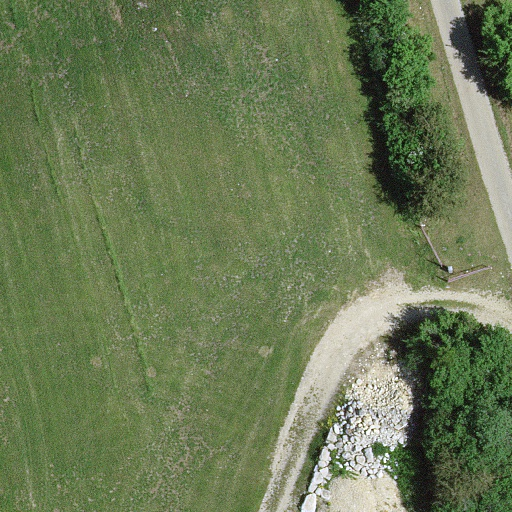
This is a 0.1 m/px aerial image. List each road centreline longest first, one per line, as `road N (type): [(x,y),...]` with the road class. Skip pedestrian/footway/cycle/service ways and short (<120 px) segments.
road 1 (track): [(511,331),(469,309),(362,323),(271,511)]
road 2 (track): [(511,222),(447,0)]
